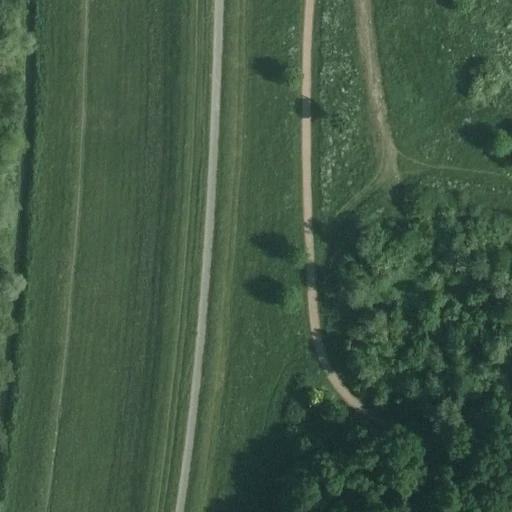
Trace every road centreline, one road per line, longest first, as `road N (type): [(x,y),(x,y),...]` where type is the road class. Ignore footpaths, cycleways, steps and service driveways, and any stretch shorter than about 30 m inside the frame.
road 1 (track): [(371,0),(402,186),(440,342),(436,441),(411,511)]
road 2 (track): [(45,0),(14,405),(0,482)]
